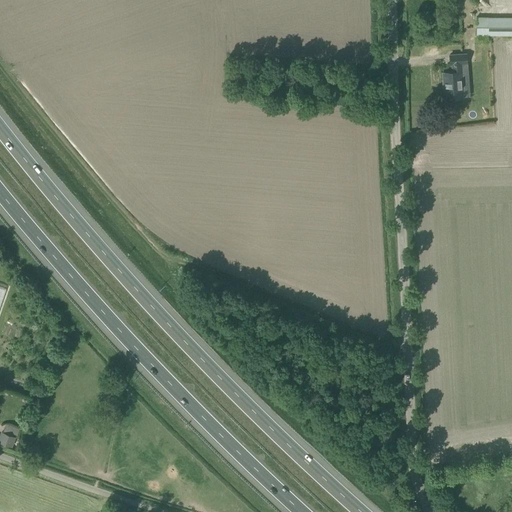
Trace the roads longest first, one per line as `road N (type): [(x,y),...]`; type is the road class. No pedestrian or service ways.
road 1 (motorway): [(375,511),(296,442),(0,110)]
road 2 (unclassified): [(432,511),(411,429),(392,0)]
road 3 (motorway): [(0,179),(110,312),(307,511)]
road 4 (unclassified): [(159,511),(0,459)]
